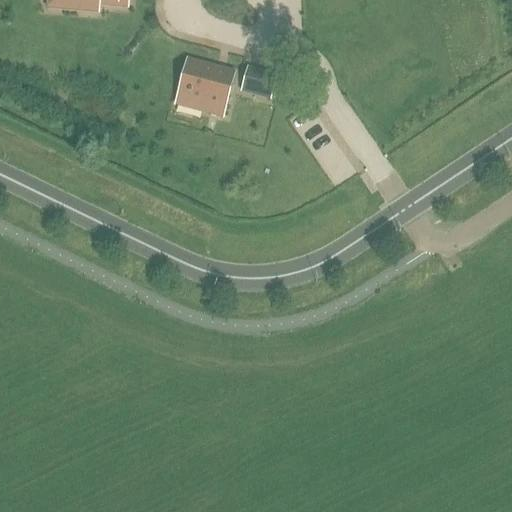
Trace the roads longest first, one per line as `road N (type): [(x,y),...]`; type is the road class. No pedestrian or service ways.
road 1 (tertiary): [(0,173),(192,267),(235,277),(314,266),(407,209)]
road 2 (unclassified): [(511,202),(451,243),(422,231),(407,209)]
road 3 (tertiary): [(407,209),(511,138)]
